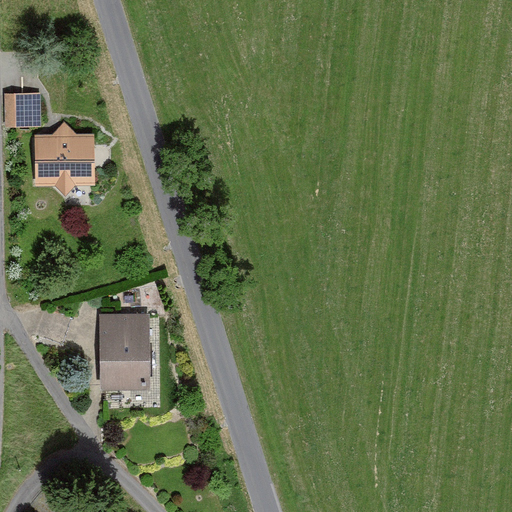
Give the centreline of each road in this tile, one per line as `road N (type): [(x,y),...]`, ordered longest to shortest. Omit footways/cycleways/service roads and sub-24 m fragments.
road 1 (tertiary): [(108,0),(268,511)]
road 2 (residential): [(104,450),(36,365),(0,297)]
